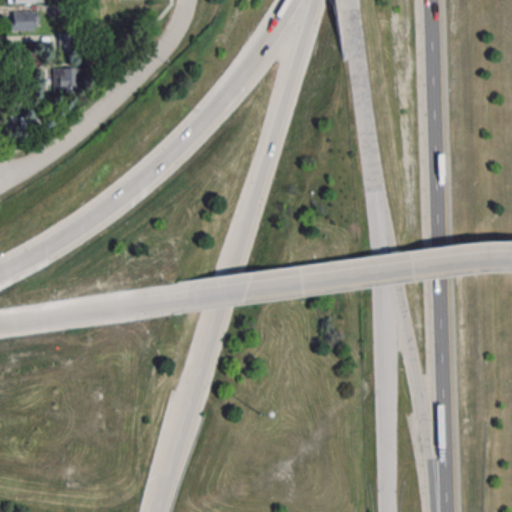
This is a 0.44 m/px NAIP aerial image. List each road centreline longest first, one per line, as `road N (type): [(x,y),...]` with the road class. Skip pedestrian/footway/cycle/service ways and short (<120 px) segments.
road 1 (secondary): [(429,0),(444,511)]
road 2 (secondary): [(358,67),(382,238),(389,511)]
road 3 (motorway): [(295,0),(220,103),(153,170),(96,216),(0,271)]
road 4 (motorway): [(313,0),(211,331)]
road 5 (secondary): [(382,238),(441,511)]
road 6 (residential): [(0,186),(144,71),(179,24),(185,0)]
road 7 (motorway): [(511,261),(263,287)]
road 8 (motorway): [(211,331),(154,511)]
road 9 (motorway): [(183,297),(0,324)]
